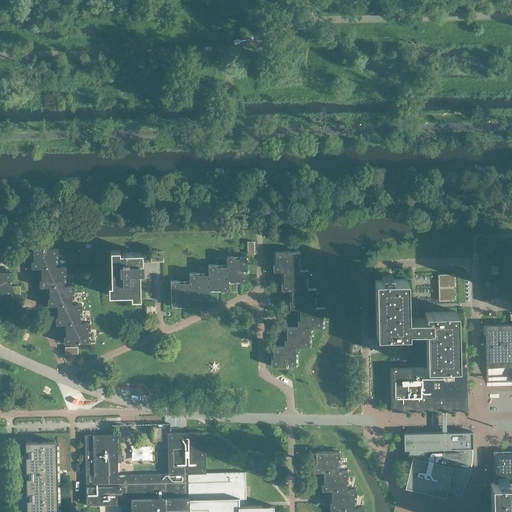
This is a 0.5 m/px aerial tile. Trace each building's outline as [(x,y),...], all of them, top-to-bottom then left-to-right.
[(31,268),(42,268),(56,268),(56,267),(55,255),(58,255),(58,248),(33,248),(33,256),(34,256),(34,261),(31,261),(31,268)] [(138,280),(140,280),(140,273),(138,273),(137,263),(142,263),(142,253),(121,253),(121,255),(120,255),(120,250),(110,250),(111,283),(113,283),(113,285),(108,285),(108,295),(122,295),(122,293),(127,293),(127,295),(131,295),(131,299),(140,299),(140,285),(138,285),(138,280)] [(298,271),(298,270),(297,259),(300,258),(299,251),(275,252),(275,259),(280,259),(280,264),(273,264),(273,272),(283,271),(298,271)] [(227,256),(227,266),(228,266),(228,281),(240,280),(240,283),(247,283),(247,258),(234,258),(234,256),(227,256)] [(229,291),(228,281),(228,266),(227,266),(215,267),(215,264),(208,264),(208,274),(209,274),(210,289),(221,289),(221,291),(229,291)] [(66,267),(56,267),(56,268),(42,268),(42,275),(46,275),(46,280),(39,280),(39,287),(50,287),(64,287),(64,286),(64,274),(66,274),(66,267)] [(306,290),(306,289),(305,277),(308,277),(308,270),(298,270),(298,271),(283,271),(283,278),(288,278),(288,283),(281,283),(281,290),(291,290),(306,290)] [(0,293),(5,293),(5,296),(12,296),(11,271),(0,271),(0,293)] [(210,299),(210,289),(209,274),(208,274),(197,275),(197,272),(189,273),(190,283),(191,297),(202,297),(203,299),(210,299)] [(425,332),(426,367),(458,367),(457,312),(425,312),(425,319),(416,319),(408,320),(407,279),(375,280),(376,335),(408,334),(408,332),(417,332),(425,332)] [(191,307),(191,297),(190,283),(178,283),(178,281),(171,281),(171,305),(184,305),(184,307),(191,307)] [(74,285),(64,286),(64,287),(50,287),(50,293),(50,298),(47,299),(47,306),(58,306),(72,305),(72,304),(72,293),(74,293),(74,285)] [(314,309),(314,307),(314,296),(316,296),(316,289),(306,289),(306,290),(291,290),(292,297),(296,297),(296,302),(289,302),(290,309),(300,309),(314,309)] [(82,304),(72,304),(72,305),(58,306),(58,312),(62,312),(62,317),(55,317),(56,324),(66,324),(80,324),(80,323),(80,311),(82,311),(82,304)] [(324,307),(314,307),(314,309),(300,309),(300,315),(304,315),(304,320),(298,320),(298,327),(311,326),(311,328),(322,327),(322,315),(324,315),(324,307)] [(90,323),(80,323),(80,324),(66,324),(66,331),(66,336),(64,336),(64,343),(88,343),(88,330),(90,330),(90,323)] [(511,324),(497,325),(493,325),(485,326),(486,354),(486,366),(486,367),(511,366),(511,324)] [(311,326),(298,327),(286,327),(286,334),(291,334),(291,339),(284,340),(284,346),(297,346),(297,347),(309,346),(309,334),(311,334),(311,328),(311,326)] [(297,353),(297,347),(297,346),(284,346),(273,346),(273,354),(277,354),(278,359),(271,359),(271,366),(295,366),(295,353),(297,353)] [(426,367),(391,368),(392,410),(467,408),(466,367),(458,367),(426,367)] [(272,511),(273,502),(273,497),(251,498),(242,498),(242,480),(246,480),(246,472),(206,473),(205,432),(187,432),(167,433),(168,474),(112,475),(112,478),(109,478),(109,475),(106,475),(106,467),(118,467),(117,435),(85,436),(86,476),(87,486),(86,486),(86,501),(95,501),(95,505),(122,505),(121,511),(272,511)] [(404,450),(415,450),(415,457),(412,456),(404,488),(445,497),(450,479),(463,485),(464,484),(465,481),(466,479),(467,474),(468,470),(469,466),(469,464),(470,461),(470,457),(470,455),(470,453),(470,449),(473,448),(473,432),(404,433),(404,450)] [(26,451),(28,450),(31,450),(31,453),(28,453),(28,457),(26,457),(26,464),(57,464),(57,443),(55,441),(25,442),(26,451)] [(316,465),(313,465),(313,472),(323,472),(338,472),(338,471),(337,459),(340,459),(340,452),(315,452),(315,460),(316,460),(316,465)] [(511,454),(495,454),(496,476),(509,476),(509,482),(511,482),(511,454)] [(57,471),(57,464),(26,464),(26,472),(29,472),(29,478),(26,478),(26,486),(57,485),(57,477),(52,478),(52,471),(57,471)] [(348,470),(338,471),(338,472),(323,472),(324,478),(324,483),(321,483),(322,491),(332,491),(346,490),(346,489),(346,478),(348,478),(348,470)] [(511,511),(511,482),(509,482),(490,483),(490,511),(511,511)] [(58,507),(57,485),(26,486),(26,494),(29,494),(29,500),(27,500),(27,508),(58,507)] [(356,489),(346,489),(346,490),(332,491),(332,497),(332,502),(330,502),(330,509),(340,509),(354,509),(354,508),(354,496),(356,496),(356,489)]
